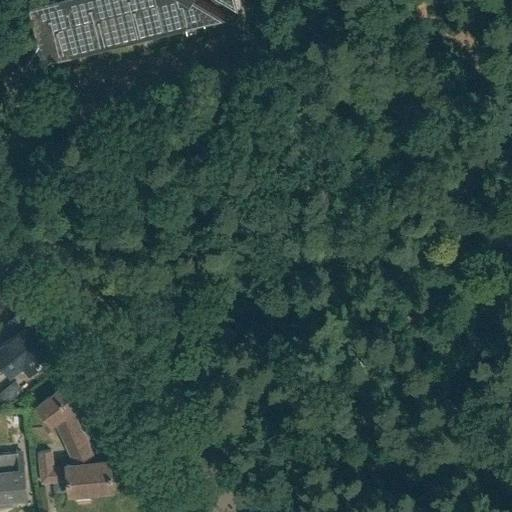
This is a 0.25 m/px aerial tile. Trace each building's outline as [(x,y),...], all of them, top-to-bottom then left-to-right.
[(37,0),(29,2),(38,38),(23,62),(114,40),(126,21),(134,26),(128,37),(222,13),(200,0),(37,0)] [(0,304),(8,298),(0,286),(0,304)] [(22,364),(29,372),(32,377),(43,368),(40,364),(52,355),(36,334),(41,330),(25,308),(3,324),(12,336),(5,341),(0,344),(0,365),(7,375),(22,364)] [(72,456),(88,449),(69,409),(74,405),(74,406),(76,405),(77,408),(94,396),(93,392),(94,392),(80,373),(61,387),(61,388),(37,406),(50,424),(56,420),(72,456)] [(88,449),(72,456),(76,465),(65,466),(66,468),(53,469),(51,451),(37,452),(41,482),(67,479),(68,493),(76,492),(76,493),(90,492),(89,491),(112,489),(109,461),(94,463),(88,449)] [(0,453),(0,505),(11,504),(10,498),(26,497),(21,452),(0,453)]
